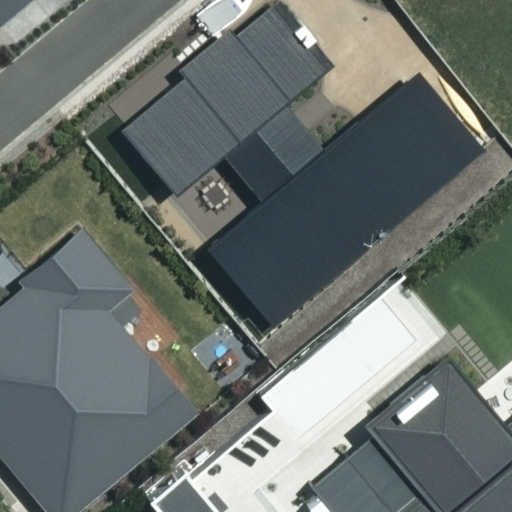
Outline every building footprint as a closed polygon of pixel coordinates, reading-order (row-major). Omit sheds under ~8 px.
[(0,0),(0,27),(32,0),(0,0)] [(207,229),(274,308),(487,132),(423,54),(323,137),(281,86),(332,44),(295,0),(259,0),(237,18),(231,10),(180,52),(188,61),(124,113),(177,176),(224,137),(263,183),(207,229)] [(0,440),(58,511),(64,511),(202,400),(153,341),(148,346),(109,298),(134,277),(83,214),(21,265),(28,273),(0,295),(0,440)] [(352,417),(364,431),(291,495),(305,511),(511,511),(511,359),(483,384),(442,338),(352,417)] [(217,511),(174,463),(133,498),(145,511),(217,511)] [(262,511),(254,502),(241,511),(262,511)]
